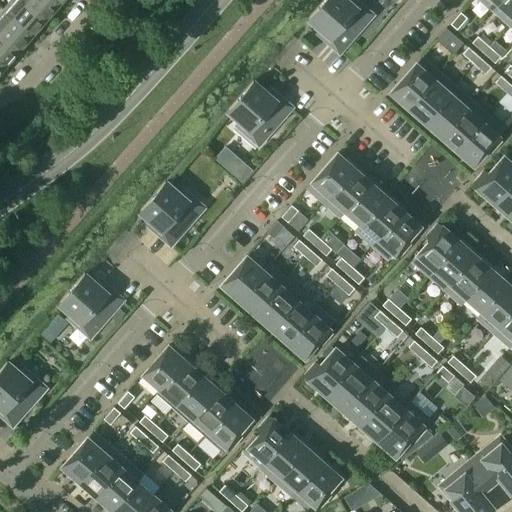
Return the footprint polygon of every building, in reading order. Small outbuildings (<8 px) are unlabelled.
[(24,0),(10,0),(3,9),(32,34),(45,18),(24,0)] [(55,0),(24,0),(45,18),(59,3),(55,0)] [(346,0),(323,0),(309,17),(330,35),(326,39),(338,49),(370,14),(354,0),(350,0),(349,2),(346,0)] [(492,8),(509,23),(511,18),(511,0),(499,0),(499,2),(498,1),(492,8)] [(3,9),(0,11),(0,33),(18,49),(32,34),(3,9)] [(460,11),(450,23),(456,29),(467,17),(460,11)] [(446,27),(435,39),(442,45),(452,33),(446,27)] [(0,33),(0,60),(5,64),(18,49),(0,33)] [(482,51),(489,46),(477,36),(472,42),(482,51)] [(473,62),(479,56),(468,46),(462,53),(473,62)] [(500,56),(489,46),(482,51),(495,62),(500,56)] [(490,66),(479,56),(473,62),(485,73),(490,66)] [(407,106),(431,79),(414,64),(391,90),(399,96),(397,98),(407,106)] [(506,91),(511,84),(500,75),(495,82),(506,91)] [(413,112),(423,121),(447,93),(431,79),(407,106),(407,107),(409,105),(415,110),(413,112)] [(252,81),(228,109),(243,122),(240,126),(257,142),(289,106),(277,96),(273,99),(252,81)] [(430,126),(439,135),(463,107),(462,106),(447,93),(423,121),(424,121),(425,119),(431,125),(430,126)] [(446,141),(455,149),(479,121),(480,122),(486,115),(469,99),(462,106),(463,107),(439,135),(440,135),(441,134),(447,139),(446,141)] [(500,139),(480,122),(479,121),(455,149),(456,150),(458,148),(474,162),(486,148),(489,151),(500,139)] [(313,179),(329,193),(329,194),(354,166),(344,158),(342,160),(335,153),(313,179)] [(493,202),(511,180),(511,165),(502,157),(487,174),(483,171),(473,182),(494,200),(493,202)] [(340,216),(346,209),(346,208),(370,181),(360,172),(359,174),(353,169),(354,167),(354,166),(329,194),(329,193),(323,201),(340,216)] [(510,217),(510,218),(511,215),(511,180),(493,202),(504,212),(505,210),(511,215),(510,217)] [(165,181),(140,209),(161,228),(158,232),(169,242),(201,206),(183,191),(180,195),(165,181)] [(346,208),(346,209),(361,222),(362,223),(386,195),(377,186),(375,188),(369,183),(371,181),(370,181),(346,208)] [(355,229),(372,244),(402,209),(393,201),(391,202),(385,197),(387,195),(386,195),(362,223),(361,222),(355,229)] [(291,204),(281,216),(287,221),(297,209),(291,204)] [(403,210),(402,209),(372,244),(389,259),(395,252),(399,255),(409,243),(406,240),(418,226),(402,211),(403,210)] [(277,220),(266,232),(273,237),(283,226),(277,220)] [(412,260),(428,274),(459,239),(458,239),(457,241),(437,223),(427,235),(430,238),(412,260)] [(314,244),(320,238),(308,227),(302,235),(314,244)] [(331,248),(320,238),(314,244),(325,255),(331,248)] [(304,255),(310,249),(298,239),(293,245),(304,255)] [(428,274),(445,289),(475,254),(475,253),(473,255),(467,250),(469,248),(459,239),(428,274)] [(322,259),(310,249),(304,255),(316,265),(322,259)] [(462,303),(468,296),(467,296),(491,268),(491,267),(489,269),(483,264),(485,262),(475,254),(445,289),(462,303)] [(228,290),(237,299),(262,271),(261,271),(245,256),(222,282),(229,288),(228,290)] [(346,273),(352,266),(341,256),(335,263),(346,273)] [(267,263),(261,271),(262,271),(237,299),(238,299),(240,298),(246,303),(244,305),(254,313),(284,278),(267,263)] [(363,277),(352,266),(346,273),(358,283),(363,277)] [(336,284),(342,277),(331,267),(326,274),(336,284)] [(467,296),(468,296),(483,309),(483,310),(508,282),(507,282),(505,284),(499,278),(501,276),(491,268),(467,296)] [(84,274),(59,301),(74,315),(71,319),(88,334),(107,313),(116,321),(124,312),(115,304),(120,298),(108,288),(105,292),(84,274)] [(354,287),(342,277),(336,284),(348,294),(354,287)] [(300,292),(284,278),(254,313),(254,314),(256,312),(262,317),(260,319),(270,327),(300,292)] [(477,317),(493,331),(511,310),(511,286),(508,282),(483,310),(483,309),(477,317)] [(316,307),(300,292),(270,327),(270,328),(272,326),(278,331),(276,333),(286,341),(316,307)] [(394,314),(399,308),(388,298),(382,304),(394,314)] [(333,322),(316,307),(286,341),(287,342),(288,340),(305,354),(317,340),(320,343),(331,332),(327,328),(333,322)] [(411,317),(399,308),(394,314),(405,324),(411,317)] [(385,326),(391,320),(379,310),(374,316),(385,326)] [(511,310),(493,331),(510,346),(511,344),(511,310)] [(402,330),(391,320),(385,326),(396,336),(402,330)] [(426,343),(432,336),(420,326),(414,333),(426,343)] [(443,346),(432,336),(426,343),(437,353),(443,346)] [(419,356),(425,350),(414,340),(408,346),(419,356)] [(144,372),(160,386),(185,359),(175,350),(174,352),(166,346),(144,372)] [(325,394),(351,364),(334,348),(318,366),(315,362),(305,374),(326,392),(324,394),(325,394)] [(437,359),(425,350),(419,356),(431,366),(437,359)] [(458,371),(464,365),(453,354),(447,361),(458,371)] [(160,386),(176,400),(177,401),(201,373),(191,365),(190,366),(184,361),(185,359),(160,386)] [(22,375),(6,362),(0,368),(0,405),(3,408),(0,411),(0,412),(11,422),(43,386),(25,371),(22,375)] [(341,409),(342,409),(369,379),(351,364),(325,394),(335,403),(337,402),(343,407),(341,409)] [(442,365),(436,371),(448,381),(454,375),(442,365)] [(476,375),(464,365),(458,371),(470,381),(476,375)] [(202,374),(201,373),(177,401),(176,400),(172,406),(188,421),(217,387),(208,379),(206,381),(200,375),(202,374)] [(358,424),(359,424),(386,394),(369,379),(342,409),(352,418),(354,417),(360,422),(358,424)] [(209,429),(234,402),(224,393),(222,395),(216,390),(218,388),(217,387),(188,421),(204,435),(209,429)] [(117,402),(124,408),(134,396),(127,390),(117,402)] [(376,439),(403,409),(402,408),(386,394),(359,424),(369,433),(371,432),(377,437),(376,439)] [(408,401),(402,408),(403,409),(376,439),(387,448),(388,447),(395,453),(409,437),(413,440),(424,428),(420,424),(427,417),(408,401)] [(234,402),(209,429),(230,447),(240,435),(236,432),(249,418),(232,404),(234,402)] [(103,418),(110,424),(120,412),(113,406),(103,418)] [(150,431),(156,424),(144,414),(139,421),(150,431)] [(249,445),(265,459),(266,460),(290,432),(290,431),(288,433),(268,416),(258,428),(261,431),(249,445)] [(455,419),(445,427),(455,440),(466,431),(455,419)] [(167,434),(156,424),(150,431),(162,441),(167,434)] [(141,442),(146,435),(135,425),(129,432),(141,442)] [(69,472),(78,480),(108,446),(92,431),(63,464),(70,470),(69,472)] [(259,466),(276,481),(306,446),(304,447),(298,442),(300,440),(290,432),(266,460),(265,459),(259,466)] [(438,432),(427,440),(437,452),(448,444),(438,432)] [(158,445),(146,435),(141,442),(152,452),(158,445)] [(470,461),(488,483),(498,475),(511,490),(511,489),(511,453),(499,438),(470,461)] [(183,459),(188,453),(177,443),(171,449),(183,459)] [(85,486),(94,495),(125,460),(108,446),(78,480),(79,481),(80,479),(86,484),(85,486)] [(276,481),(292,495),(323,460),(322,460),(320,462),(314,456),(316,455),(306,446),(276,481)] [(173,470),(179,464),(167,453),(162,460),(164,462),(173,470)] [(200,463),(188,453),(183,459),(195,470),(200,463)] [(101,500),(111,509),(135,481),(135,482),(142,474),(125,460),(94,495),(95,495),(97,493),(103,499),(101,500)] [(332,469),(323,460),(292,495),(309,510),(315,503),(319,506),(329,494),(326,491),(338,477),(331,471),(332,469)] [(488,483),(470,461),(441,485),(463,511),(484,511),(491,507),(478,491),(488,483)] [(164,462),(158,469),(167,477),(173,470),(164,462)] [(191,474),(179,464),(173,470),(184,481),(191,474)] [(136,511),(151,495),(135,482),(135,481),(111,509),(113,508),(117,511),(136,511)] [(230,501),(236,494),(224,484),(218,491),(230,501)] [(206,487),(198,496),(216,511),(219,511),(220,511),(226,505),(215,495),(206,487)] [(247,504),(236,494),(230,501),(241,511),(247,504)] [(170,511),(151,495),(136,511),(170,511)] [(252,508),(248,511),(266,511),(256,503),(252,508)]
